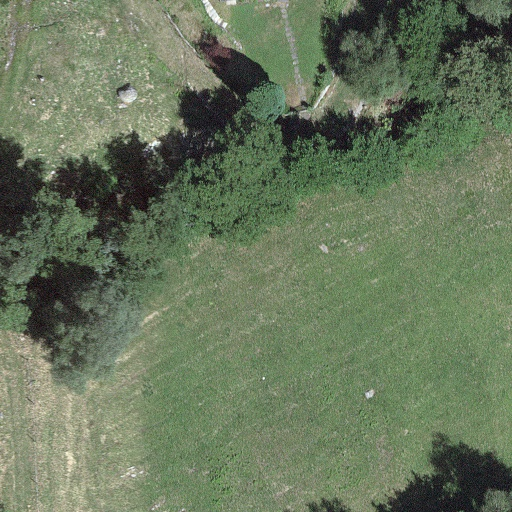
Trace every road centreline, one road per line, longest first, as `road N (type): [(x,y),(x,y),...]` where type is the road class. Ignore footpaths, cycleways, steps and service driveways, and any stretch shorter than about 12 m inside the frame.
road 1 (track): [(134,0),(230,109),(276,130),(318,121),(333,106),(365,0)]
road 2 (track): [(15,511),(0,359)]
road 3 (track): [(0,124),(21,0)]
